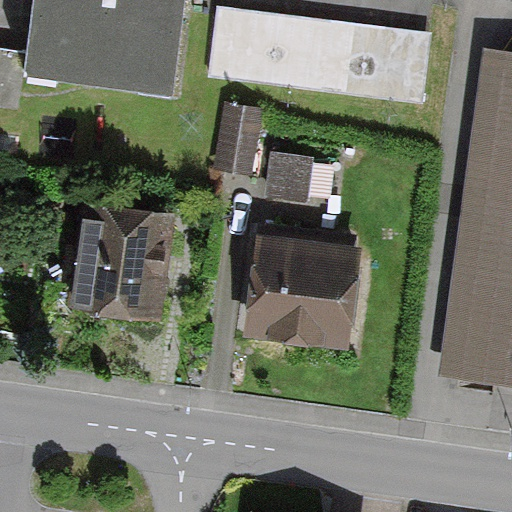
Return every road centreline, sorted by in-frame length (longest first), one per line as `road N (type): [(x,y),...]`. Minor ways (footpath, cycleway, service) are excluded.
road 1 (residential): [(511,486),(185,440)]
road 2 (residential): [(185,440),(0,414)]
